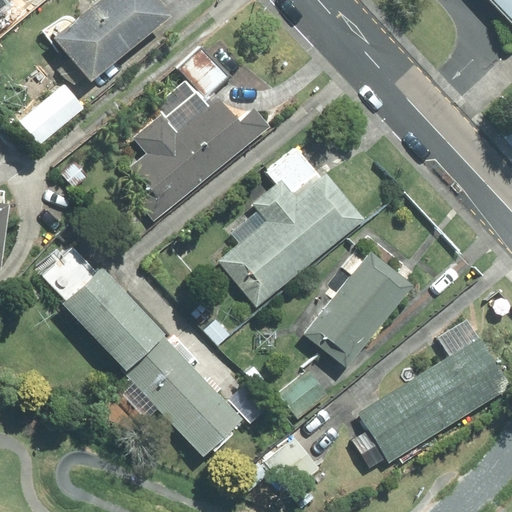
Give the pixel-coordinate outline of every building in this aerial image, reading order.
[(62,12),(38,32),(81,84),(158,20),(141,0),(92,0),(69,20),(62,12)] [(511,0),(477,0),(511,37),(511,0)] [(183,80),(147,110),(154,119),(129,139),(142,154),(122,170),(145,197),(135,205),(150,223),(247,143),(208,94),(225,80),(199,48),(174,69),(183,80)] [(79,109),(58,86),(16,124),(36,147),(79,109)] [(236,244),(213,263),(250,309),(357,222),(296,147),(263,175),(272,186),(250,205),(254,210),(226,232),(236,244)] [(154,412),(198,459),(239,421),(94,267),(90,270),(68,246),(35,277),(58,301),(53,305),(125,382),(115,391),(143,422),(154,412)] [(341,370),(405,288),(362,255),(298,338),(341,370)] [(507,391),(465,321),(433,340),(444,358),(352,414),(363,433),(347,442),(365,472),(381,462),(383,466),(507,391)] [(324,398),(305,372),(275,394),(293,420),(324,398)] [(313,468),(291,440),(260,463),(282,492),(313,468)] [(265,475),(252,460),(231,480),(244,494),(265,475)]
